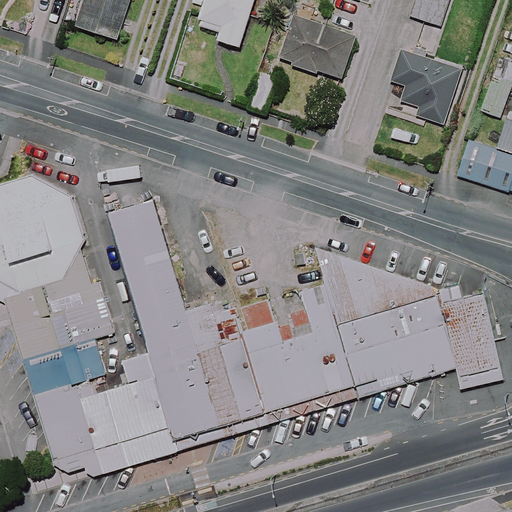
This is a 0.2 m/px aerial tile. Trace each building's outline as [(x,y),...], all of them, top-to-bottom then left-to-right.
[(130,0),(87,0),(79,27),(119,40),(130,0)] [(255,0),(206,0),(199,26),(220,32),(217,41),(241,48),(255,0)] [(449,0),(417,0),(412,17),(441,27),(449,0)] [(357,37),(295,19),(282,62),(344,80),(357,37)] [(463,71),(402,52),(393,83),(407,87),(402,104),(420,110),(418,117),(446,125),(463,71)] [(511,83),(511,57),(502,54),(482,111),(500,118),(511,83)] [(279,79),(261,73),(248,109),(266,115),(279,79)] [(511,122),(511,123),(503,152),(475,143),(465,179),(511,193),(511,122)] [(0,298),(8,303),(66,477),(178,441),(149,348),(127,355),(100,268),(79,191),(34,172),(0,182),(0,298)] [(149,348),(178,441),(226,426),(190,310),(155,199),(107,214),(149,348)] [(330,286),(360,386),(457,361),(448,302),(442,291),(333,247),(319,250),(330,286)] [(242,312),(272,412),(360,386),(330,286),(242,312)] [(448,302),(457,361),(467,388),(505,380),(499,352),(492,318),(486,294),(448,302)] [(190,310),(226,426),(272,412),(242,312),(237,295),(190,310)]
